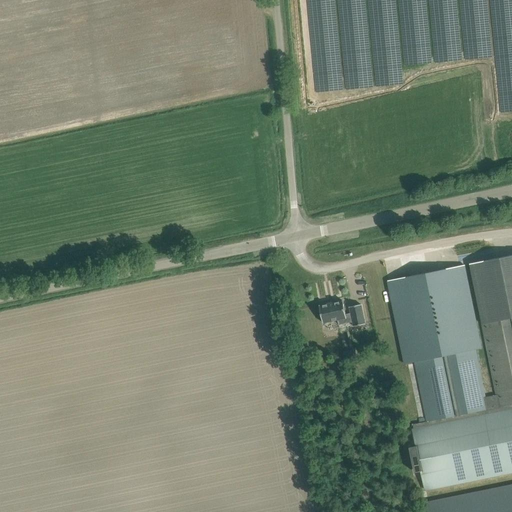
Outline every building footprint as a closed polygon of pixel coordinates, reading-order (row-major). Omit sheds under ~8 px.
[(511,255),(470,264),(482,324),(511,317),(511,255)] [(407,277),(388,281),(404,363),(415,361),(477,349),(482,348),(465,265),(437,271),(407,277)] [(361,304),(350,307),(351,313),(346,314),(343,301),(320,305),(323,323),(338,320),(339,325),(353,322),(354,326),(366,324),(361,304)] [(414,424),(415,428),(413,429),(425,491),(511,473),(511,317),(482,324),(497,395),(486,397),(477,349),(415,361),(427,421),(414,424)] [(511,511),(511,484),(429,501),(431,511),(511,511)]
